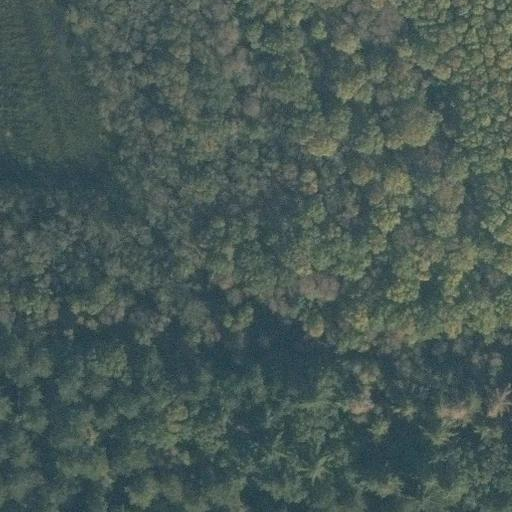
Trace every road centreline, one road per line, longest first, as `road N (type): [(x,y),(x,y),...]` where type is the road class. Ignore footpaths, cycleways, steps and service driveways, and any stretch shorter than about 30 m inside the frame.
road 1 (unknown): [(511,349),(148,318)]
road 2 (track): [(162,511),(172,482),(148,318)]
road 3 (unknown): [(0,315),(148,318)]
